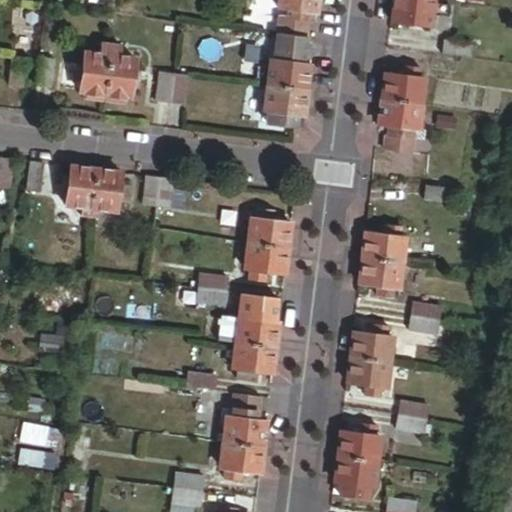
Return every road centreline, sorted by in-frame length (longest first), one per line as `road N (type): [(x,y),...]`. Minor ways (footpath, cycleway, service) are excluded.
road 1 (residential): [(338,172),(297,511)]
road 2 (residential): [(338,172),(0,130)]
road 3 (residential): [(359,0),(338,172)]
